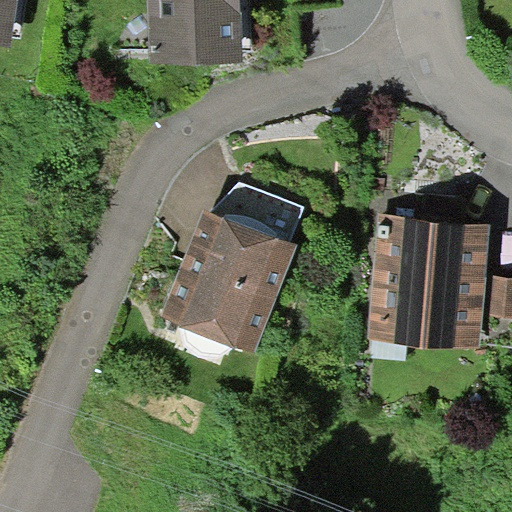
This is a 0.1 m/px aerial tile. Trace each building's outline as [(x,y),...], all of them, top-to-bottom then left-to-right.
[(18,0),(0,0),(0,45),(11,47),(18,0)] [(240,61),(238,0),(147,0),(148,63),(240,61)] [(239,181),(209,210),(288,241),(304,206),(239,181)] [(209,210),(205,208),(163,316),(255,352),(298,244),(288,241),(209,210)] [(491,223),(379,213),(368,338),(480,348),(483,315),(487,274),(491,223)] [(511,276),(487,274),(483,315),(511,317),(511,276)]
